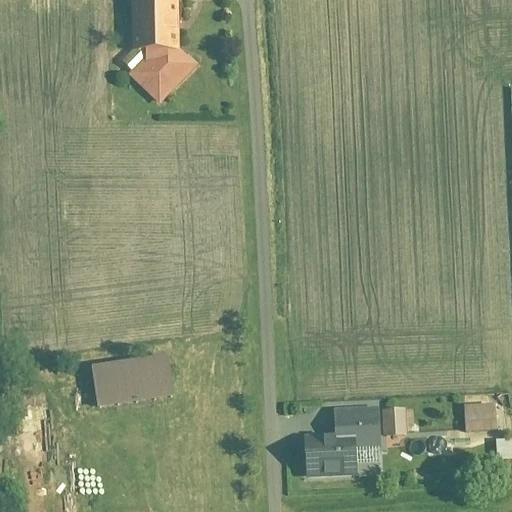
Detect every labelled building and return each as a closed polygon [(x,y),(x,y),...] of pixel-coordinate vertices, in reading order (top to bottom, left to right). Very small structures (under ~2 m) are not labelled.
[(197,67),(178,48),(176,0),(128,0),(130,53),(150,52),(129,75),(159,105),(197,67)] [(166,358),(93,370),(100,409),(173,397),(166,358)] [(495,432),(493,405),(462,407),(463,434),(495,432)] [(407,411),(385,412),(386,437),(408,436),(407,411)] [(381,449),(379,413),(335,416),(337,444),(352,443),(353,450),(381,449)] [(509,461),(509,442),(495,442),(495,460),(509,461)] [(305,446),(307,478),(354,475),(353,450),(352,443),(337,444),(305,446)]
